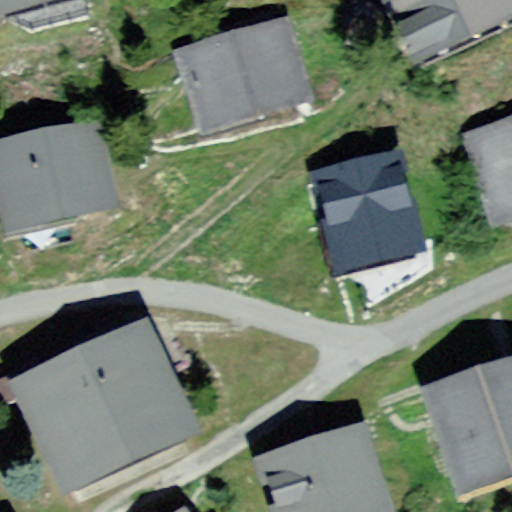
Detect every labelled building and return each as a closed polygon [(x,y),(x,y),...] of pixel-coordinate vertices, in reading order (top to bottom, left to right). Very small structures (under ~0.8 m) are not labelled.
[(390,0),(392,4),(405,33),(427,22),(437,44),(510,12),(504,0),(390,0)] [(276,30),(189,55),(209,125),(297,100),(276,30)] [(511,133),(477,144),(499,216),(511,211),(511,133)] [(89,136),(0,154),(0,171),(1,172),(12,224),(104,205),(89,136)] [(352,187),(323,194),(340,264),(413,247),(396,176),(392,177),(389,165),(361,172),(362,173),(349,176),(352,187)] [(197,433),(143,319),(8,383),(62,497),(197,433)] [(511,362),(421,392),(428,413),(441,408),(466,484),(511,468),(511,362)] [(379,511),(357,440),(266,469),(279,510),(291,506),(292,511),(379,511)]
